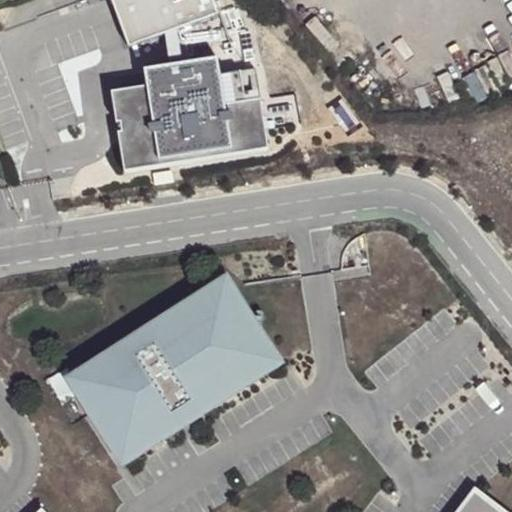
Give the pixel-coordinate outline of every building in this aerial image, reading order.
[(175,31),(217,16),(211,0),(111,0),(130,46),(165,34),(175,31)] [(175,31),(165,34),(168,64),(177,62),(175,31)] [(168,64),(145,67),(149,84),(109,91),(114,121),(117,121),(119,130),(115,131),(122,170),(265,147),(257,98),(241,100),(236,70),(216,73),(213,56),(177,62),(168,64)] [(252,67),(236,70),(241,100),(257,98),(252,67)] [(224,284),(75,380),(123,455),(175,421),(170,414),(192,400),(198,407),(272,359),(224,284)] [(469,511),(477,503),(472,499),(461,511),(469,511)] [(489,511),(477,503),(469,511),(489,511)]
